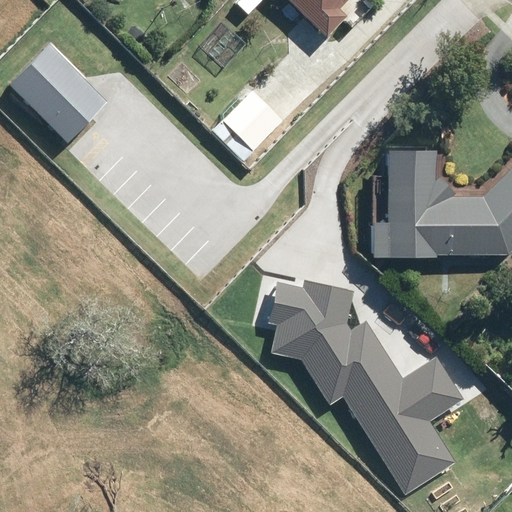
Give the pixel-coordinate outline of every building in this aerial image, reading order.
[(240,0),(236,4),(248,16),(263,0),(285,0),(324,38),(344,17),(337,10),(345,0),(240,0)] [(240,42),(224,25),(201,47),(218,64),(240,42)] [(250,89),(209,131),(235,156),(276,115),(250,89)] [(367,221),(367,251),(489,251),(489,195),(432,195),(432,187),(382,187),(382,221),(367,221)] [(501,389),(477,367),(463,383),(487,404),(501,389)]
